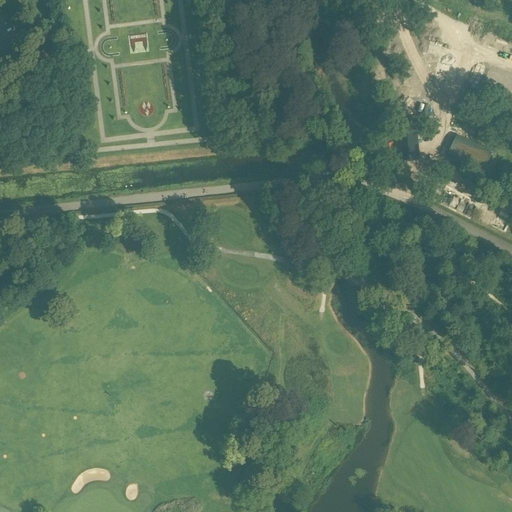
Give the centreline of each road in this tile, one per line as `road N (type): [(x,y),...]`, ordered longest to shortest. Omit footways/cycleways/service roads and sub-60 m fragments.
road 1 (unclassified): [(0,214),(352,183)]
road 2 (track): [(400,0),(409,52),(437,105),(425,170)]
